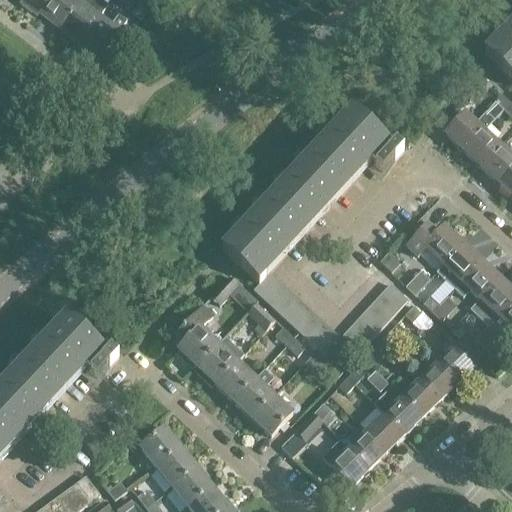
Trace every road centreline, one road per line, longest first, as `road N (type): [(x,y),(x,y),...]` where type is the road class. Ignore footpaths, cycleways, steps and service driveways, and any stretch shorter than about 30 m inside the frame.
road 1 (residential): [(0,300),(176,141),(384,0)]
road 2 (residential): [(288,511),(138,370),(63,452)]
road 3 (residential): [(511,244),(451,189),(417,179),(400,185),(298,293)]
